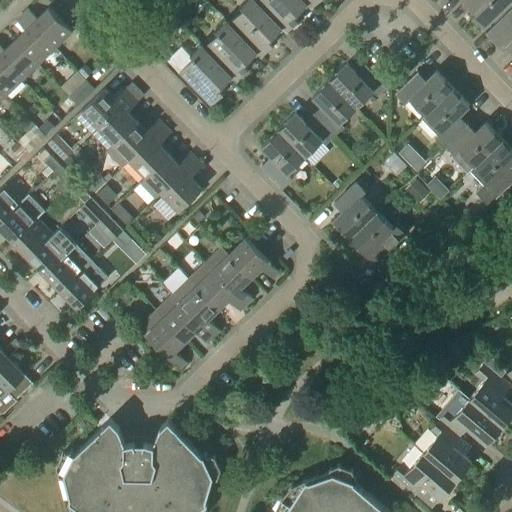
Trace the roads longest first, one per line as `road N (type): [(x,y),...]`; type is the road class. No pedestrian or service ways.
road 1 (residential): [(306,270),(305,280),(182,397),(106,396),(0,287)]
road 2 (residential): [(215,147),(367,0)]
road 3 (residential): [(215,147),(74,0)]
road 4 (residential): [(306,270),(307,240),(215,147)]
road 5 (residential): [(411,0),(511,104)]
